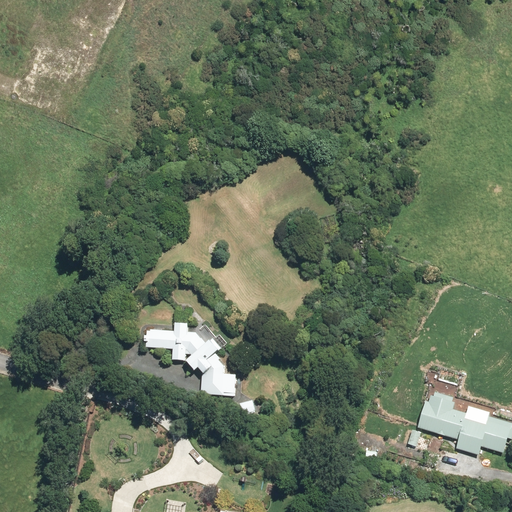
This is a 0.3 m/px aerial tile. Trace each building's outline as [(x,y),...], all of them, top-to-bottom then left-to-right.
[(236,377),(224,376),(224,368),(219,362),(220,361),(216,356),(218,355),(209,344),(207,346),(202,340),(201,341),(196,335),(188,334),(188,326),(175,325),(175,333),(151,332),(147,334),(147,338),(145,339),(144,345),(147,345),(146,349),(173,351),(173,363),(186,363),(186,352),(187,352),(187,356),(191,357),(193,359),(186,365),(194,375),(198,371),(202,376),(201,396),(224,398),(224,395),(226,395),(226,398),(234,398),(236,377)] [(429,404),(426,404),(418,430),(459,442),(457,450),(462,452),(479,457),(482,449),(503,456),(508,440),(511,442),(511,440),(511,425),(489,419),(490,414),(469,408),(467,416),(453,412),(455,405),(452,404),(454,400),(435,394),(434,399),(431,398),(429,404)] [(256,414),(253,402),(240,405),(243,418),(256,414)] [(416,449),(421,434),(413,431),(408,446),(416,449)] [(376,461),(377,454),(367,452),(366,460),(376,461)]
